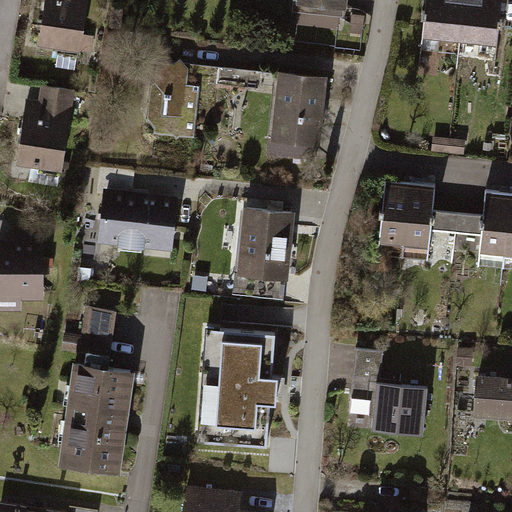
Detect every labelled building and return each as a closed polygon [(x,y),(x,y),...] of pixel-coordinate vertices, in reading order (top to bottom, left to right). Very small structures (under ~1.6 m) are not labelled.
[(94,0),(49,0),(43,51),(60,53),(58,71),(80,74),(83,55),(96,57),(98,39),(89,38),(94,0)] [(299,0),(299,6),(348,11),(349,0),(299,0)] [(428,0),(424,36),(462,40),(465,0),(428,0)] [(465,0),(462,40),(499,44),(503,0),(465,0)] [(200,87),(189,86),(190,70),(181,59),(177,63),(154,61),(149,119),(156,128),(156,133),(176,135),(178,138),(181,136),(195,137),(200,87)] [(280,72),(272,142),(322,147),(329,77),(280,72)] [(45,102),(32,100),(23,170),(70,176),(81,92),(46,87),(45,102)] [(133,192),(136,170),(101,166),(98,190),(104,190),(105,189),(133,192)] [(380,254),(406,256),(412,180),(386,178),(380,254)] [(439,182),(412,180),(406,256),(433,258),(435,234),(437,208),(439,182)] [(104,190),(99,244),(174,252),(180,197),(133,192),(105,189),(104,190)] [(479,266),(507,268),(511,195),(511,192),(484,190),(483,212),(481,238),(479,266)] [(246,208),(239,276),(290,281),(296,212),(246,208)] [(460,210),(437,208),(435,234),(458,236),(460,210)] [(460,210),(458,236),(481,238),(483,212),(460,210)] [(44,239),(0,239),(0,310),(24,310),(24,296),(46,296),(44,239)] [(83,347),(114,352),(121,309),(90,304),(83,347)] [(278,378),(282,334),(211,329),(202,442),(273,447),(276,405),(283,406),(285,378),(278,378)] [(474,349),(460,348),(460,366),(473,366),(474,349)] [(355,393),(378,395),(379,383),(382,351),(359,349),(355,393)] [(63,466),(125,475),(139,372),(78,363),(63,466)] [(476,419),(511,421),(511,378),(479,376),(476,419)] [(378,395),(375,430),(425,434),(429,387),(379,383),(378,395)] [(184,511),(267,511),(244,509),(246,491),(187,485),(184,511)] [(1,511),(38,511),(39,511),(29,510),(30,507),(3,502),(1,511)]
